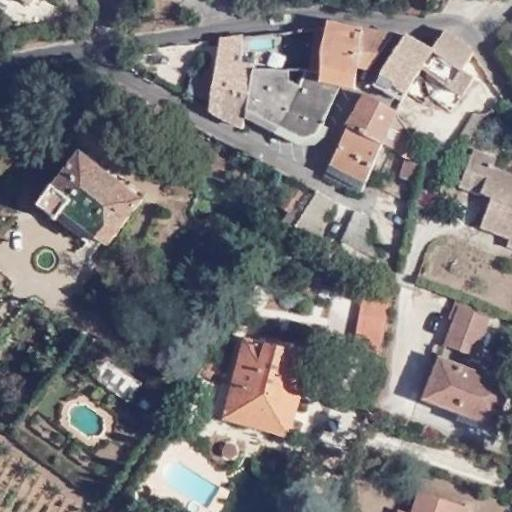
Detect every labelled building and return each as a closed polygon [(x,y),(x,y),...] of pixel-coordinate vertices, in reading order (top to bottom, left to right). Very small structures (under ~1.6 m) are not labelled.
[(401,0),(395,11),(419,14),(426,0),(401,0)] [(360,70),(364,31),(328,25),(328,29),(323,71),(321,84),(340,89),(347,91),(357,92),(360,70)] [(323,71),(328,29),(320,30),(316,71),(323,71)] [(393,35),(364,31),(360,70),(372,72),(392,39),(393,35)] [(375,87),(403,103),(405,98),(424,70),(464,97),(476,79),(465,70),(469,62),(475,54),(471,49),(449,31),(436,47),(430,43),(427,48),(408,37),(375,87)] [(290,70),(290,32),(246,38),(243,66),(255,68),(290,70)] [(489,88),(495,85),(475,54),(469,62),(480,73),(489,88)] [(243,130),(246,114),(255,68),(243,66),(238,65),(215,61),(214,65),(220,67),(217,87),(214,113),(220,117),(241,129),(243,130)] [(321,84),(323,71),(316,71),(305,71),(301,85),(290,85),(290,70),(255,68),(246,114),(283,132),(303,141),(315,139),(340,89),(321,84)] [(385,146),(386,143),(398,113),(367,98),(352,121),(349,129),(385,146)] [(397,148),(406,124),(398,113),(386,143),(397,148)] [(368,186),(385,146),(349,129),(333,166),(368,186)] [(39,209),(56,223),(65,215),(102,243),(107,246),(142,201),(81,155),(39,209)] [(462,191),(495,204),(503,206),(500,212),(493,210),(484,232),(511,242),(511,179),(495,173),(498,163),(476,155),(462,191)] [(426,169),(410,159),(404,187),(421,192),(422,187),(426,169)] [(363,192),(368,186),(333,166),(329,172),(363,192)] [(294,214),(305,197),(295,191),(284,208),(294,214)] [(333,204),(318,195),(300,222),(297,228),(308,235),(315,238),(336,206),(333,204)] [(503,206),(495,204),(493,210),(500,212),(503,206)] [(369,219),(359,213),(349,229),(376,243),(369,219)] [(65,215),(56,223),(96,252),(102,243),(65,215)] [(286,224),(295,230),(297,228),(300,222),(290,217),(286,224)] [(376,243),(349,229),(344,237),(379,256),(376,243)] [(454,338),(483,350),(492,328),(463,316),(454,338)] [(477,364),(483,350),(454,338),(447,352),(477,364)] [(290,435),(310,357),(289,352),(287,356),(269,350),(270,347),(249,341),(228,418),(290,435)] [(494,433),(510,394),(442,366),(426,403),(494,433)] [(466,511),(419,497),(415,511),(466,511)]
